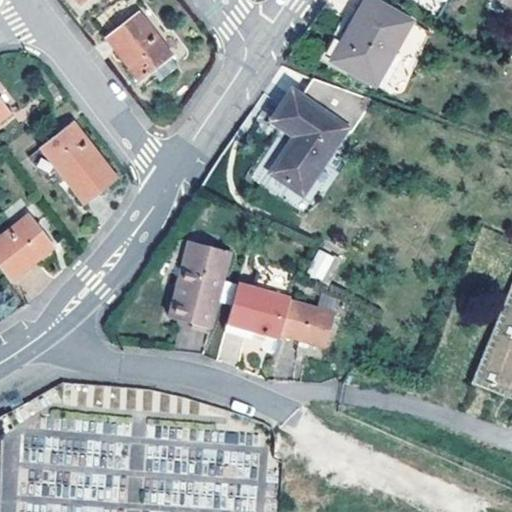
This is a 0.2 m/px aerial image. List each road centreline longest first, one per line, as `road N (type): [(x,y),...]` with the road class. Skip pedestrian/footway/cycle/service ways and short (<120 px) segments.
road 1 (residential): [(47,330),(83,354),(222,383),(285,413)]
road 2 (residential): [(167,179),(36,11)]
road 3 (residential): [(47,330),(95,281),(167,179)]
road 4 (residential): [(167,179),(238,74),(245,39)]
